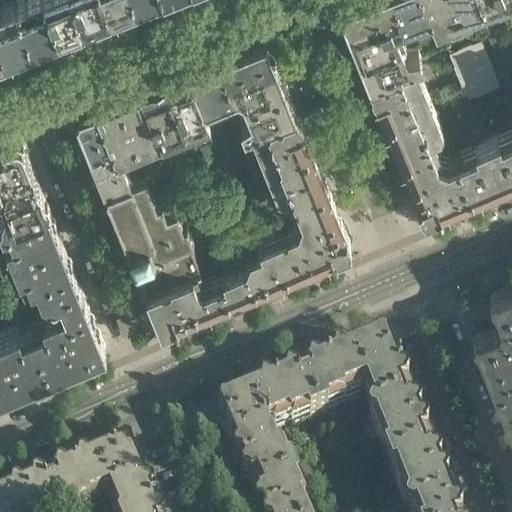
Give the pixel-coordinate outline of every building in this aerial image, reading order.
[(31,41),(14,0),(0,6),(0,39),(5,51),(31,41)] [(57,30),(44,0),(14,0),(31,41),(57,30)] [(83,20),(75,0),(44,0),(57,30),(83,20)] [(109,9),(105,0),(75,0),(83,20),(109,9)] [(132,0),(105,0),(109,9),(132,0)] [(397,7),(393,0),(345,0),(342,8),(349,27),(397,7)] [(430,10),(425,0),(393,0),(397,7),(402,21),(430,10)] [(460,14),(454,0),(425,0),(430,10),(435,24),(460,14)] [(475,0),(454,0),(460,14),(471,9),(469,3),(475,0)] [(398,37),(395,29),(397,23),(402,21),(397,7),(349,27),(359,52),(398,37)] [(508,47),(499,27),(488,32),(497,51),(508,47)] [(275,57),(265,33),(215,53),(225,77),(275,57)] [(500,81),(483,36),(451,48),(462,75),(465,82),(468,89),(470,93),(500,81)] [(370,78),(417,59),(421,57),(417,47),(403,51),(398,37),(359,52),(370,78)] [(231,91),(225,77),(215,53),(186,65),(202,104),(223,95),(222,95),(231,91)] [(285,82),(275,57),(225,77),(231,91),(239,88),(244,90),(247,98),(285,82)] [(429,96),(420,76),(423,75),(417,59),(370,78),(384,114),(429,96)] [(202,104),(186,65),(160,75),(181,126),(206,115),(202,104)] [(181,126),(160,75),(137,85),(158,135),(181,126)] [(465,82),(462,75),(454,79),(456,85),(465,82)] [(295,107),(285,82),(247,98),(252,110),(240,120),(243,127),(249,124),(250,125),(295,107)] [(468,89),(465,82),(456,85),(459,92),(468,89)] [(158,135),(137,85),(117,93),(137,144),(158,135)] [(509,101),(505,92),(498,95),(502,104),(509,101)] [(137,144),(117,93),(96,101),(111,138),(117,152),(121,150),(137,144)] [(502,104),(498,95),(491,98),(495,107),(502,104)] [(444,125),(441,116),(437,118),(429,96),(384,114),(400,152),(434,139),(432,134),(442,130),(443,129),(444,128),(444,127),(444,126),(444,125)] [(474,105),(471,97),(463,101),(466,108),(474,105)] [(111,138),(96,101),(74,110),(76,113),(89,147),(111,138)] [(311,145),(302,124),(295,107),(250,125),(256,140),(260,139),(269,161),(311,145)] [(463,137),(459,128),(450,132),(454,141),(463,137)] [(511,174),(511,129),(501,135),(499,130),(474,140),(476,145),(457,153),(473,191),(511,174)] [(39,181),(21,137),(14,134),(0,139),(0,170),(5,183),(0,184),(0,188),(3,195),(39,181)] [(130,174),(121,152),(121,150),(117,152),(111,138),(89,147),(105,185),(130,174)] [(473,191),(457,153),(449,156),(438,151),(434,139),(400,152),(424,211),(439,205),(473,191)] [(211,151),(207,143),(200,146),(203,154),(211,151)] [(327,184),(311,145),(269,161),(278,184),(275,185),(278,193),(283,195),(296,190),(298,196),(327,184)] [(191,230),(184,213),(181,214),(176,202),(166,205),(164,201),(159,203),(150,182),(155,180),(149,166),(130,174),(105,185),(128,241),(127,241),(134,257),(145,285),(190,266),(200,262),(188,232),(191,230)] [(49,208),(39,181),(3,195),(5,203),(2,210),(8,225),(49,208)] [(350,242),(327,184),(298,196),(304,210),(300,221),(287,226),(302,263),(335,249),(350,242)] [(255,213),(253,207),(245,210),(247,217),(255,213)] [(61,236),(49,208),(8,225),(3,227),(14,254),(61,236)] [(247,217),(245,210),(237,214),(239,220),(247,217)] [(239,220),(237,214),(229,217),(231,223),(239,220)] [(302,263),(287,226),(261,237),(262,240),(247,247),(245,252),(245,254),(223,263),(225,270),(219,272),(228,294),(302,263)] [(72,263),(65,246),(61,236),(14,254),(25,282),(39,277),(72,263)] [(88,304),(72,263),(39,277),(45,291),(51,293),(58,291),(60,294),(63,293),(68,306),(70,311),(88,304)] [(228,294),(219,272),(203,279),(193,273),(190,266),(145,285),(160,322),(176,316),(228,294)] [(511,283),(493,291),(493,290),(492,291),(493,292),(491,295),(490,295),(490,296),(491,296),(500,317),(497,323),(477,332),(476,331),(475,332),(476,333),(474,336),(474,337),(489,374),(511,365),(511,283)] [(16,299),(12,288),(2,292),(6,303),(16,299)] [(0,390),(49,370),(51,370),(53,369),(53,368),(71,361),(72,361),(73,360),(74,360),(80,357),(81,357),(82,357),(83,357),(83,356),(101,348),(101,349),(103,348),(104,348),(105,347),(105,346),(105,345),(104,344),(104,343),(88,304),(70,311),(68,306),(53,312),(48,300),(16,299),(20,309),(32,321),(5,332),(0,320),(0,390)] [(20,309),(16,299),(6,303),(7,305),(10,313),(20,309)] [(0,317),(10,313),(7,305),(0,308),(0,317)] [(398,377),(388,352),(387,346),(380,344),(376,347),(342,361),(337,358),(333,360),(331,366),(326,368),(339,398),(365,387),(364,390),(368,391),(368,389),(398,377)] [(511,399),(511,365),(489,374),(501,404),(511,399)] [(339,398),(326,368),(317,372),(312,368),(308,370),(307,376),(301,378),(317,416),(326,412),(324,408),(341,401),(339,398)] [(408,401),(404,391),(407,385),(406,382),(399,380),(398,377),(368,389),(368,391),(377,413),(408,401)] [(317,416),(301,378),(294,381),(289,378),(285,380),(283,386),(275,389),(288,419),(289,422),(306,415),(308,419),(317,416)] [(288,419),(275,389),(269,392),(264,388),(260,390),(259,396),(225,410),(219,411),(217,417),(221,423),(230,444),(261,431),(263,429),(288,419)] [(511,399),(501,404),(511,430),(511,399)] [(416,422),(420,416),(418,412),(412,411),(408,401),(377,413),(372,415),(369,421),(376,424),(382,439),(418,425),(416,422)] [(332,430),(329,424),(322,427),(324,434),(332,430)] [(427,449),(423,439),(427,433),(425,430),(419,429),(418,425),(382,439),(388,453),(384,455),(388,465),(427,449)] [(324,434),(322,427),(315,430),(318,436),(324,434)] [(272,457),(261,431),(230,444),(235,456),(231,461),(233,466),(239,466),(241,470),(272,457)] [(367,446),(364,439),(359,441),(362,448),(367,446)] [(436,471),(440,466),(438,462),(432,461),(427,449),(388,465),(391,473),(396,471),(403,487),(437,473),(436,471)] [(140,484),(130,461),(129,455),(123,452),(118,456),(96,465),(108,494),(106,498),(110,500),(109,497),(140,484)] [(293,478),(289,469),(284,471),(277,455),(272,457),(241,470),(243,474),(239,479),(241,483),(248,485),(252,496),(293,478)] [(377,470),(374,462),(369,464),(372,471),(377,470)] [(108,494),(96,465),(86,469),(81,466),(76,468),(75,474),(70,476),(85,510),(87,506),(106,498),(108,494)] [(309,471),(306,465),(300,467),(303,474),(309,471)] [(312,478),(309,471),(303,474),(306,481),(312,478)] [(447,498),(443,489),(447,484),(445,480),(439,478),(437,473),(403,487),(410,504),(407,510),(413,511),(417,510),(447,498)] [(81,511),(85,510),(70,476),(64,479),(59,475),(55,477),(53,483),(41,488),(36,485),(31,487),(30,493),(23,496),(29,511),(81,511)] [(299,505),(292,490),(297,488),(293,478),(252,496),(257,506),(253,511),(282,511),(294,507),(299,505)] [(152,511),(149,504),(152,499),(150,495),(144,493),(140,484),(109,497),(110,500),(115,511),(152,511)] [(29,511),(23,496),(20,497),(14,494),(11,495),(9,502),(0,505),(0,508),(1,511),(29,511)] [(319,505),(316,498),(310,500),(314,507),(319,505)] [(452,511),(447,498),(417,510),(418,511),(452,511)]
